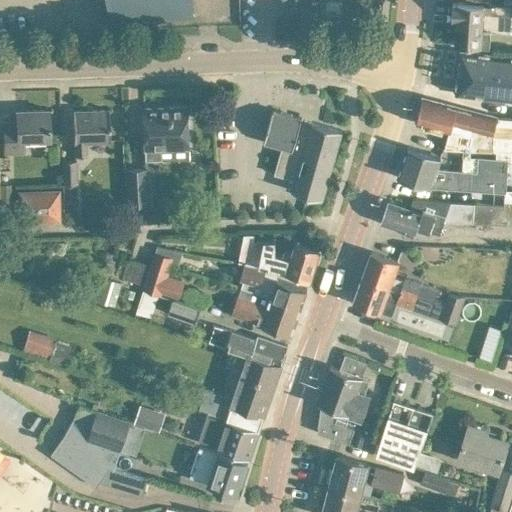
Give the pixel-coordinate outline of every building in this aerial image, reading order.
[(108,0),(113,27),(194,12),(191,0),(108,0)] [(490,46),(491,31),(511,32),(511,4),(491,3),(491,2),(466,1),(466,2),(458,1),(458,3),(453,2),(452,18),(457,18),(455,43),(490,46)] [(316,3),(317,19),(340,18),(340,2),(316,3)] [(457,93),(476,96),(511,99),(511,57),(462,51),(457,93)] [(423,96),(416,121),(450,130),(445,148),(468,149),(492,150),(508,151),(511,150),(511,118),(498,117),(498,116),(442,101),(423,96)] [(188,105),(144,107),(146,160),(162,159),(162,148),(189,147),(188,105)] [(16,121),(3,122),(4,151),(22,151),(22,139),(49,138),(48,108),(15,109),(16,121)] [(108,108),(72,110),(74,155),(86,155),(85,141),(109,141),(108,108)] [(295,178),(291,190),(322,199),(342,130),(273,110),(264,141),(282,146),(274,173),(295,178)] [(477,155),(476,170),(438,166),(441,156),(408,145),(398,176),(430,187),(505,190),(507,160),(507,157),(477,155)] [(76,159),(62,159),(63,199),(76,199),(75,183),(76,183),(76,159)] [(149,168),(127,169),(128,203),(130,223),(151,222),(151,202),(149,168)] [(11,183),(0,183),(0,215),(10,216),(11,183)] [(57,191),(20,192),(20,219),(57,218),(57,191)] [(389,200),(382,222),(401,228),(415,233),(418,226),(440,234),(445,220),(472,220),(473,202),(451,201),(413,198),(410,207),(408,206),(389,200)] [(473,202),(472,220),(511,222),(511,201),(504,201),(504,202),(504,205),(475,202),(473,202)] [(254,233),(244,234),(239,262),(279,269),(291,273),(310,279),(319,248),(296,241),(293,251),(285,248),(283,255),(275,253),(275,240),(254,240),(254,233)] [(155,249),(152,260),(165,264),(165,263),(166,263),(170,254),(155,249)] [(404,280),(393,276),(398,260),(371,250),(362,276),(417,295),(434,300),(438,288),(421,282),(405,277),(404,280)] [(143,289),(158,294),(161,295),(162,292),(179,298),(185,280),(168,275),(169,271),(163,269),(165,264),(152,260),(150,265),(144,284),(143,289)] [(121,277),(144,284),(150,265),(137,261),(136,264),(126,261),(121,277)] [(239,278),(242,279),(240,287),(270,296),(301,307),(307,288),(277,278),(279,273),(265,269),(264,271),(244,264),(239,278)] [(114,304),(120,282),(90,273),(83,296),(103,302),(104,301),(114,304)] [(359,284),(353,301),(380,311),(391,315),(396,302),(430,314),(434,301),(434,300),(417,295),(362,276),(359,284)] [(240,287),(236,296),(231,313),(291,334),(301,307),(270,296),(240,287)] [(136,311),(151,316),(158,294),(143,289),(136,311)] [(448,294),(440,318),(455,323),(462,304),(465,295),(448,294)] [(200,307),(172,297),(167,311),(195,322),(200,307)] [(486,323),(480,356),(490,358),(497,326),(486,323)] [(57,337),(29,327),(23,350),(50,359),(57,337)] [(216,344),(247,354),(281,364),(288,345),(256,334),(255,339),(221,327),(218,338),(216,344)] [(247,354),(237,386),(270,398),(281,364),(247,354)] [(349,442),(354,427),(335,420),(339,410),(362,418),(370,395),(364,393),(369,380),(362,377),(363,376),(331,364),(317,402),(321,404),(316,431),(349,442)] [(226,418),(259,428),(270,398),(237,386),(234,395),(206,387),(199,408),(208,411),(208,412),(226,418)] [(394,399),(376,452),(416,466),(420,452),(427,430),(434,411),(418,406),(411,427),(403,424),(409,404),(394,399)] [(96,485),(100,479),(110,467),(115,469),(120,449),(130,422),(80,404),(64,435),(51,454),(96,485)] [(142,404),(136,421),(157,428),(163,411),(142,404)] [(226,418),(208,412),(198,441),(217,447),(249,458),(259,428),(226,418)] [(488,429),(469,423),(458,456),(499,469),(509,440),(487,432),(488,429)] [(378,438),(362,432),(357,445),(373,450),(378,438)] [(0,483),(1,484),(19,453),(0,441),(0,483)] [(191,478),(219,487),(239,492),(248,463),(218,454),(200,447),(191,478)] [(420,452),(416,466),(436,473),(440,459),(420,452)] [(336,453),(329,484),(361,492),(364,478),(371,479),(371,481),(399,488),(403,469),(374,463),(374,464),(367,462),(368,461),(336,453)] [(143,493),(147,479),(115,469),(110,467),(100,479),(143,493)] [(458,480),(424,469),(420,481),(454,493),(458,480)] [(489,511),(505,511),(506,508),(511,491),(511,472),(504,470),(489,511)] [(366,507),(358,505),(361,492),(329,484),(322,511),(393,511),(366,505),(366,507)]
